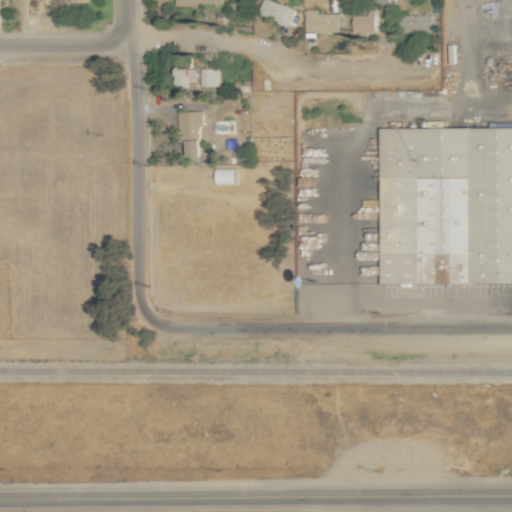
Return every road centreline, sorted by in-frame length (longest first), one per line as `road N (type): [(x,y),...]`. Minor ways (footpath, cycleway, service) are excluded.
road 1 (secondary): [(511,494),(0,498)]
road 2 (residential): [(511,329),(163,328),(145,319)]
road 3 (residential): [(145,319),(136,302),(132,41)]
road 4 (residential): [(132,41),(0,45)]
